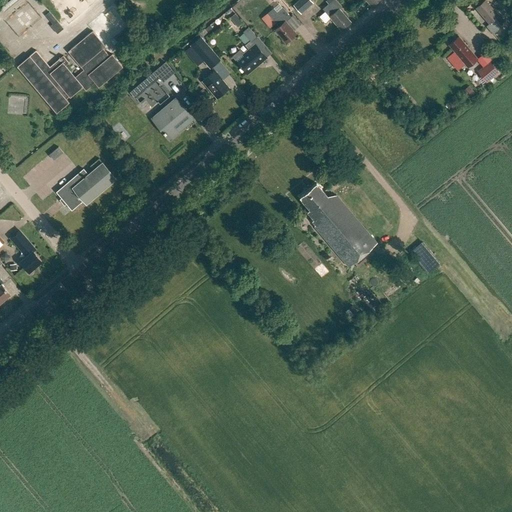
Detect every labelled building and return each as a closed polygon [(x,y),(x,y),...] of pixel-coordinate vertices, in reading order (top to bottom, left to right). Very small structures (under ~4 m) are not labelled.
[(299,0),(293,5),(300,13),(312,3),(309,0),(299,0)] [(322,8),(341,31),(351,23),(339,8),(341,6),(336,0),(325,0),(328,3),(322,8)] [(499,16),(485,0),(476,8),(489,23),(486,26),(493,34),(501,27),(495,19),(499,16)] [(279,26),(275,30),(286,42),(296,33),(286,21),(291,17),(282,7),(271,17),(279,26)] [(64,28),(49,12),(45,15),(53,24),(51,26),(57,34),(64,28)] [(251,42),(256,37),(248,27),(242,32),(251,42)] [(17,66),(57,113),(69,102),(67,100),(83,86),(86,90),(95,83),(99,87),(123,67),(112,54),(109,56),(103,48),(105,46),(92,31),(68,51),(83,70),(74,78),(64,66),(69,62),(63,56),(50,67),(36,50),(17,66)] [(191,45),(210,68),(220,59),(201,36),(191,45)] [(461,60),(467,66),(477,58),(471,51),(459,36),(449,45),(461,60)] [(236,60),(248,73),(267,57),(255,44),(244,53),(241,49),(233,56),(236,60)] [(478,71),(488,82),(500,72),(491,61),(478,71)] [(165,62),(131,91),(136,98),(160,77),(163,81),(174,72),(165,62)] [(215,70),(203,81),(217,98),(230,87),(215,70)] [(192,118),(176,99),(153,119),(169,137),(192,118)] [(49,155),(54,160),(63,152),(59,147),(49,155)] [(84,169),(57,192),(72,210),(83,200),(86,203),(116,178),(103,163),(88,175),(84,169)] [(310,209),(308,211),(314,219),(313,221),(316,225),(315,226),(349,266),(377,243),(336,195),(327,195),(316,183),(300,197),(310,209)] [(21,261),(29,271),(42,261),(33,251),(35,249),(19,230),(10,237),(26,256),(21,261)] [(0,277),(0,302),(11,293),(2,283),(4,282),(0,277)] [(372,307),(375,310),(380,305),(377,302),(372,307)]
